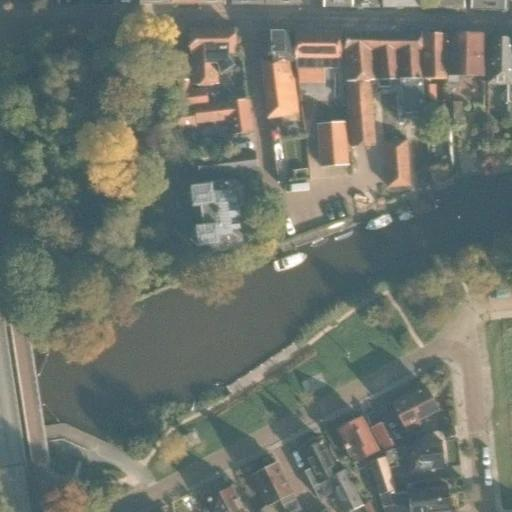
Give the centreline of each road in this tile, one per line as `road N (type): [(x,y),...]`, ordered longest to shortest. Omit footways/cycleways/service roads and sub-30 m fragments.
road 1 (residential): [(116,511),(439,349),(455,351),(469,368),(486,511)]
road 2 (unclassified): [(0,27),(246,14)]
road 3 (unclassified): [(314,15),(511,18)]
road 4 (residential): [(246,14),(268,206)]
